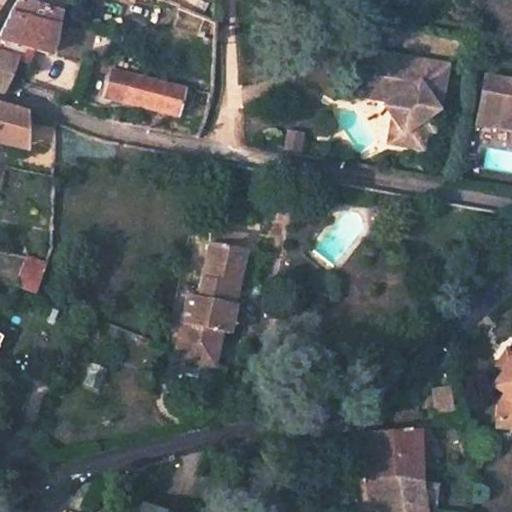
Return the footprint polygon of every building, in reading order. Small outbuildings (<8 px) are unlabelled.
[(0,87),(0,88),(18,57),(30,62),(35,48),(51,52),(61,9),(29,0),(14,0),(0,39),(0,38),(0,87)] [(403,122),(401,134),(422,138),(425,119),(433,120),(439,88),(441,88),(447,54),(418,49),(416,58),(406,56),(408,47),(361,39),(353,83),(391,90),(400,103),(393,107),(403,122)] [(418,49),(408,47),(406,56),(416,58),(418,49)] [(110,66),(102,91),(170,108),(173,100),(182,103),(185,94),(176,91),(178,85),(110,66)] [(511,81),(482,76),(475,110),(479,117),(484,118),(482,125),(511,131),(511,128),(511,81)] [(384,95),(393,107),(400,103),(391,90),(384,95)] [(0,137),(16,139),(19,108),(0,103),(0,137)] [(389,132),(401,134),(403,122),(393,107),(389,132)] [(472,123),(482,125),(484,118),(479,117),(475,110),(472,123)] [(288,121),(285,138),(300,141),(303,123),(288,121)] [(205,222),(203,236),(237,242),(240,229),(205,222)] [(181,288),(168,350),(210,358),(216,326),(224,327),(230,297),(226,296),(237,242),(203,236),(191,290),(181,288)] [(14,278),(32,286),(42,260),(22,255),(14,278)] [(503,350),(493,364),(500,369),(510,355),(503,350)] [(511,351),(510,355),(500,369),(490,384),(503,393),(496,403),(494,426),(511,426),(511,351)] [(448,385),(430,388),(434,413),(453,409),(448,385)] [(364,460),(372,510),(379,509),(379,511),(421,511),(419,477),(416,428),(358,431),(364,460)] [(172,511),(139,499),(133,511),(172,511)]
